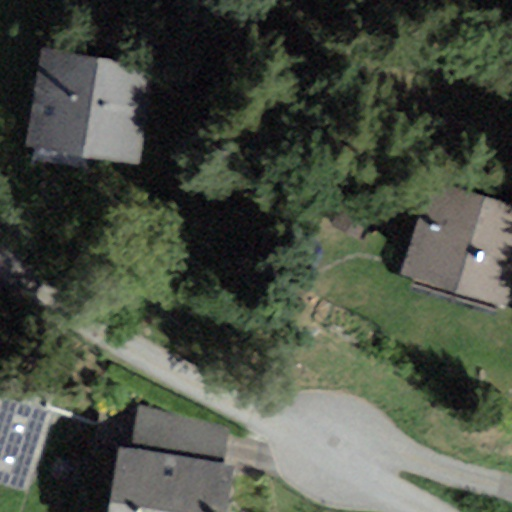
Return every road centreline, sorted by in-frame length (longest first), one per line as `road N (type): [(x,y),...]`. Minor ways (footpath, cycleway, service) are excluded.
road 1 (residential): [(0,269),(70,320),(325,467)]
road 2 (residential): [(511,488),(405,459),(325,467)]
